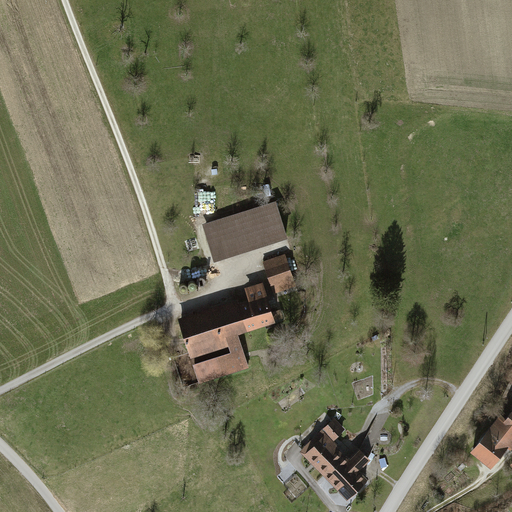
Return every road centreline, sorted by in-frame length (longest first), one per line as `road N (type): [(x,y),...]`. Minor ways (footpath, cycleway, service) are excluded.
road 1 (track): [(178,307),(67,0)]
road 2 (tertiary): [(391,511),(511,326)]
